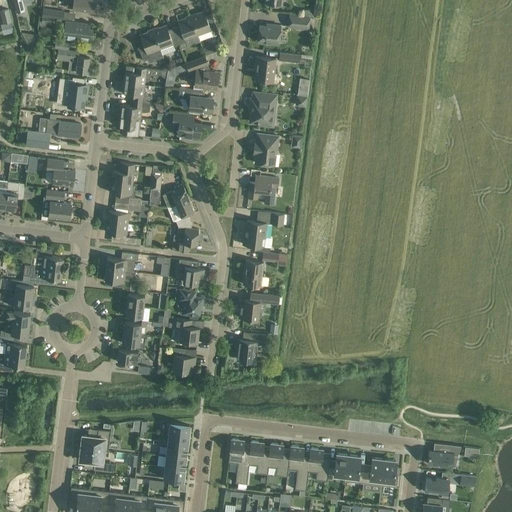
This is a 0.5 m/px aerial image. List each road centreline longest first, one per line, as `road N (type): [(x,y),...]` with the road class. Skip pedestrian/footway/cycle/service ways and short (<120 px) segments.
road 1 (residential): [(395,0),(355,336),(424,353)]
road 2 (residential): [(408,511),(416,444),(208,420),(197,511)]
road 3 (residential): [(210,369),(223,252),(188,155)]
road 4 (residential): [(53,511),(71,352)]
road 5 (residential): [(96,142),(109,34),(142,12)]
road 6 (residential): [(229,127),(246,0)]
